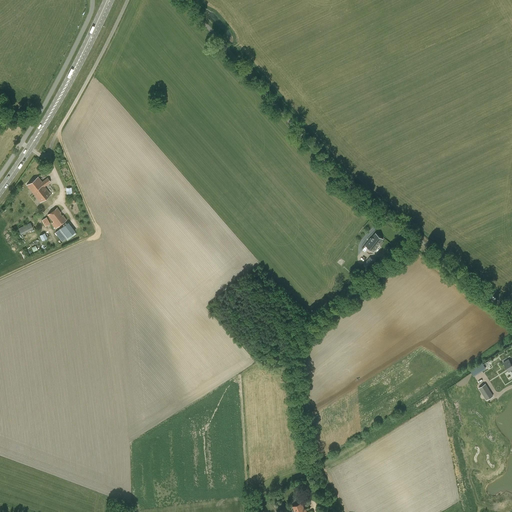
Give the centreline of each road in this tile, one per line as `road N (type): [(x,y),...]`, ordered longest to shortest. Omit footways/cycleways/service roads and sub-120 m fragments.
road 1 (unclassified): [(511,306),(341,178),(186,0)]
road 2 (track): [(417,237),(292,352),(316,511)]
road 3 (primary): [(0,193),(108,0)]
road 4 (track): [(0,280),(100,233),(57,134)]
road 5 (unclassified): [(0,175),(56,84),(92,0)]
road 6 (unclassified): [(50,148),(127,0)]
